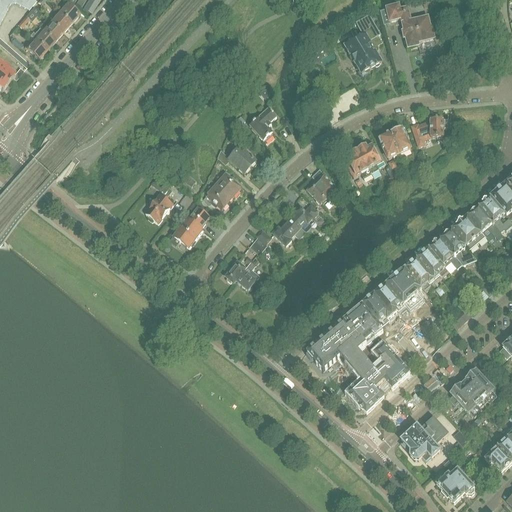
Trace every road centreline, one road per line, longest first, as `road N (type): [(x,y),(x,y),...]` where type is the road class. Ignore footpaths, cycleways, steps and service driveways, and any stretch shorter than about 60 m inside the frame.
road 1 (residential): [(178,301),(261,197),(329,136),(397,106),(510,93)]
road 2 (residential): [(503,171),(269,371)]
road 3 (tertiary): [(178,301),(0,154)]
road 4 (residential): [(511,293),(347,442)]
road 5 (residential): [(369,461),(511,329)]
road 6 (tertiary): [(39,96),(125,0)]
